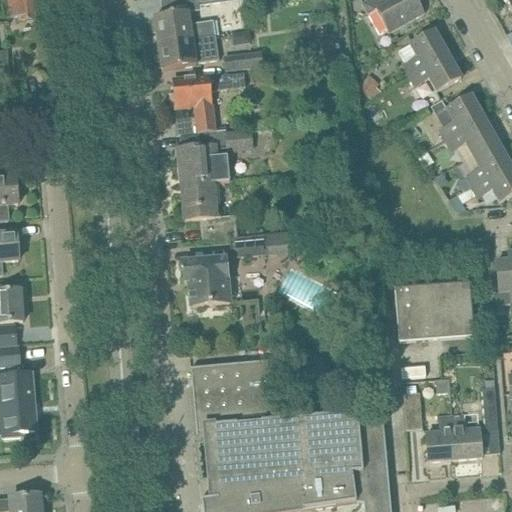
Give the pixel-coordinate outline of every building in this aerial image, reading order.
[(16,0),(19,23),(36,21),(33,0),(16,0)] [(387,36),(406,25),(424,16),(415,0),(398,0),(387,6),(384,0),(372,0),(364,5),(371,17),(375,15),(387,36)] [(511,0),(503,0),(511,15),(511,0)] [(158,48),(215,39),(213,25),(189,29),(187,14),(154,19),(158,48)] [(408,79),(447,57),(434,33),(408,48),(416,62),(402,70),(408,79)] [(215,39),(158,48),(162,73),(195,68),(194,56),(217,52),(215,39)] [(221,56),(223,73),(261,68),(259,52),(221,56)] [(461,81),(447,57),(408,79),(415,92),(428,84),(434,95),(461,81)] [(0,71),(0,83),(9,83),(8,71),(0,71)] [(243,75),(191,81),(171,83),(174,111),(194,109),(197,135),(177,137),(176,137),(176,139),(178,138),(177,138),(197,136),(215,134),(210,94),(245,90),(243,75)] [(444,144),(484,122),(470,98),(444,113),(453,127),(439,135),(444,144)] [(497,145),(484,122),(444,144),(451,156),(465,148),(471,160),(497,145)] [(224,134),(226,153),(251,151),(250,132),(224,134)] [(338,143),(335,159),(353,163),(357,147),(338,143)] [(497,145),(471,160),(479,173),(467,180),(472,190),(510,168),(497,145)] [(181,190),(210,187),(208,163),(214,163),(213,149),(178,152),(178,153),(183,153),(184,162),(179,163),(181,190)] [(511,171),(510,168),(472,190),(478,200),(492,193),(499,206),(511,198),(511,171)] [(0,223),(8,223),(7,208),(18,207),(17,203),(20,203),(19,193),(16,193),(15,179),(0,180),(0,223)] [(212,209),(210,187),(181,190),(183,213),(188,213),(189,222),(184,223),(184,224),(200,222),(202,243),(229,241),(237,240),(235,218),(220,220),(219,208),(212,209)] [(457,199),(449,203),(456,214),(466,213),(462,207),(457,199)] [(0,277),(2,278),(1,264),(18,263),(18,259),(20,257),(19,249),(17,248),(16,235),(0,236),(0,277)] [(264,238),(237,240),(229,241),(231,261),(266,258),(264,238)] [(511,306),(511,252),(507,253),(508,262),(496,263),(499,297),(509,296),(510,307),(511,306)] [(190,310),(209,308),(229,306),(225,260),(201,262),(181,264),(183,285),(190,285),(191,290),(188,290),(190,310)] [(474,339),(470,285),(394,291),(398,345),(474,339)] [(0,326),(23,324),(22,319),(24,318),(24,311),(22,310),(20,293),(0,294),(0,326)] [(27,351),(27,350),(0,352),(0,368),(26,366),(25,351),(27,351)] [(385,450),(383,425),(273,431),(267,364),(190,371),(196,438),(197,438),(197,434),(205,433),(211,502),(201,503),(201,508),(200,508),(200,511),(313,511),(335,509),(335,508),(355,505),(363,506),(363,511),(390,511),(386,467),(392,467),(391,450),(385,450)] [(30,376),(10,378),(0,378),(0,430),(0,437),(34,434),(33,417),(28,417),(27,405),(32,405),(30,376)] [(497,432),(494,391),(481,392),(485,433),(497,432)] [(419,396),(403,397),(406,433),(422,432),(419,396)] [(451,419),(454,463),(481,461),(479,433),(464,434),(463,418),(451,419)] [(454,463),(451,419),(439,420),(440,436),(425,437),(427,465),(454,463)] [(40,511),(39,497),(9,500),(10,501),(0,502),(0,511),(40,511)]
